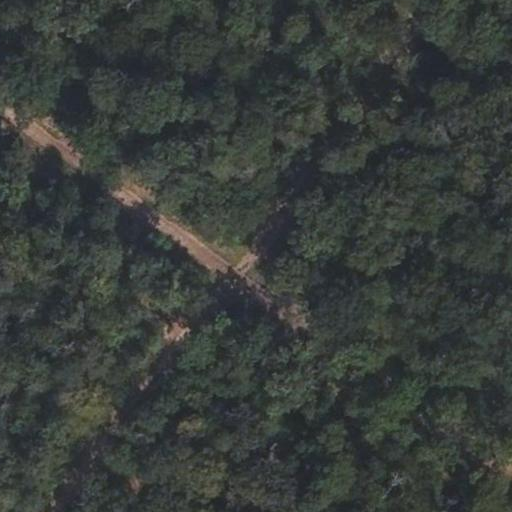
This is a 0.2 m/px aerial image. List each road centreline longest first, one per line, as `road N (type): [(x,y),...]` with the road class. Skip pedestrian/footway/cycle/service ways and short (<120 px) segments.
road 1 (track): [(424,0),(41,511)]
road 2 (unknown): [(0,114),(511,484)]
